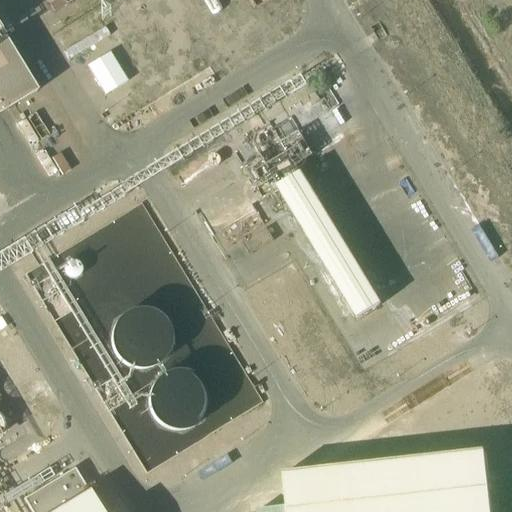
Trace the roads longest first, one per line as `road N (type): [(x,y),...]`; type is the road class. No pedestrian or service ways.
road 1 (unknown): [(134,138),(316,439)]
road 2 (unknown): [(0,265),(146,511)]
road 3 (unknown): [(316,439),(511,326)]
road 4 (unknown): [(134,138),(325,23)]
road 5 (unknown): [(0,219),(134,138)]
road 6 (unknown): [(192,511),(316,439)]
